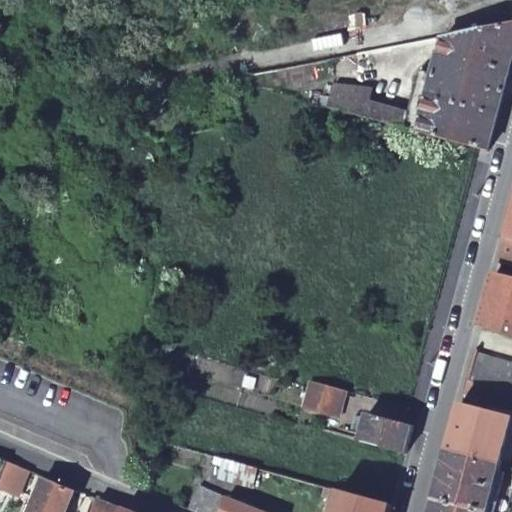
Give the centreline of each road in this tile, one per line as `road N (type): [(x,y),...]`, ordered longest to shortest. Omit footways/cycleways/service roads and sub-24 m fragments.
road 1 (unclassified): [(511,140),(411,511)]
road 2 (residential): [(0,443),(162,511)]
